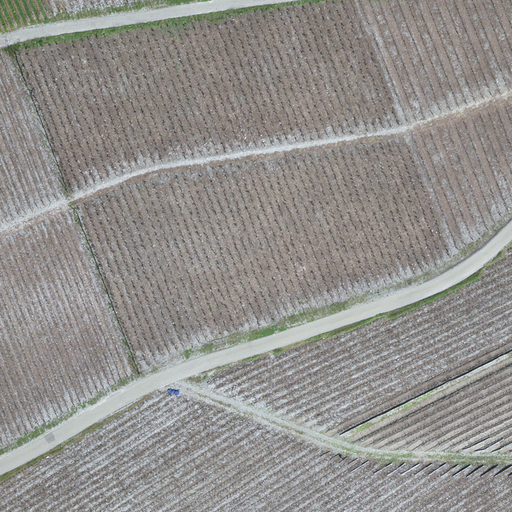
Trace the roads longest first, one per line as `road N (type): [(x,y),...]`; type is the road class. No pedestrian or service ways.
road 1 (unclassified): [(511,230),(430,288),(165,376),(0,466)]
road 2 (unclassified): [(259,0),(0,40)]
